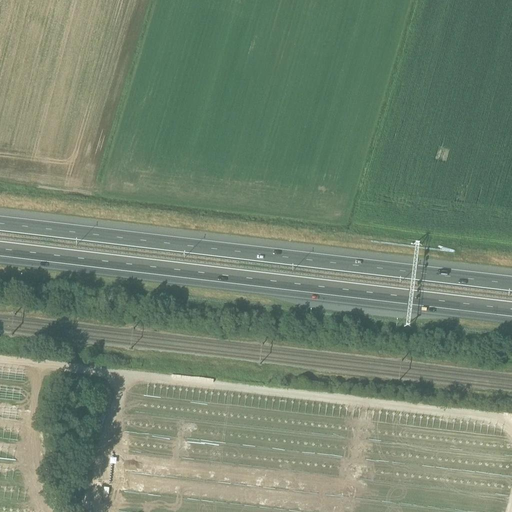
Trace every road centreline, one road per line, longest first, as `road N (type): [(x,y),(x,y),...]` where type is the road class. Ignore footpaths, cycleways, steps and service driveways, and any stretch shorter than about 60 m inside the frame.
road 1 (motorway): [(511,284),(0,223)]
road 2 (motorway): [(0,249),(511,309)]
